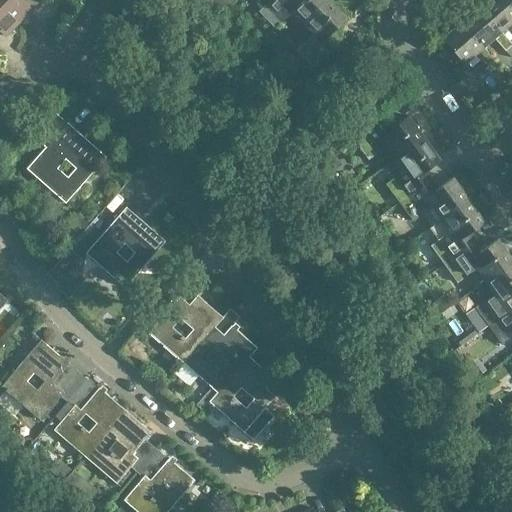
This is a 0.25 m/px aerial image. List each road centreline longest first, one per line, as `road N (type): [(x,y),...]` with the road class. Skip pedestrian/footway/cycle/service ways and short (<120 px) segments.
road 1 (residential): [(359,442),(287,479),(245,477),(65,322),(0,223)]
road 2 (residential): [(359,442),(84,53)]
road 3 (residential): [(511,208),(412,59),(401,0)]
